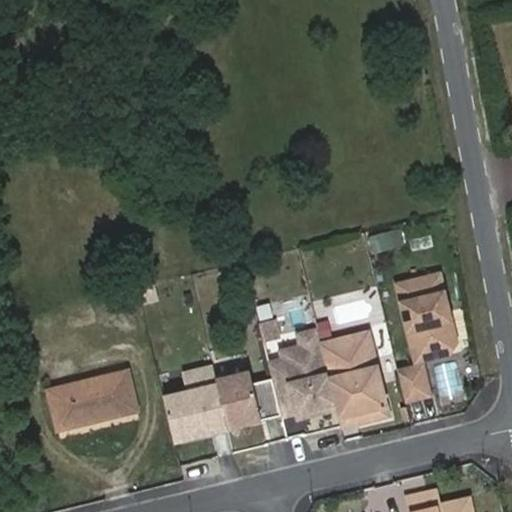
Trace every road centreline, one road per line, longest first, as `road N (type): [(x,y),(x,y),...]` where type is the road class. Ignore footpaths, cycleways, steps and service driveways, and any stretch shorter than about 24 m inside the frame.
road 1 (unclassified): [(445,0),(511,353)]
road 2 (residential): [(511,430),(271,484)]
